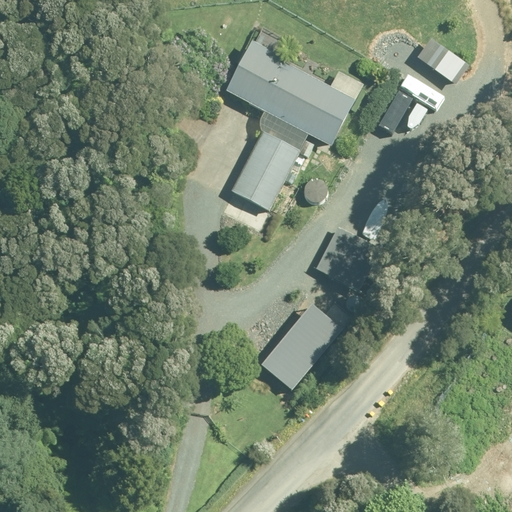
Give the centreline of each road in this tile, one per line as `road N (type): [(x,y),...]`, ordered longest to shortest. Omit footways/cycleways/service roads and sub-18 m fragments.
road 1 (tertiary): [(367,427),(511,255)]
road 2 (tertiary): [(271,511),(367,427)]
